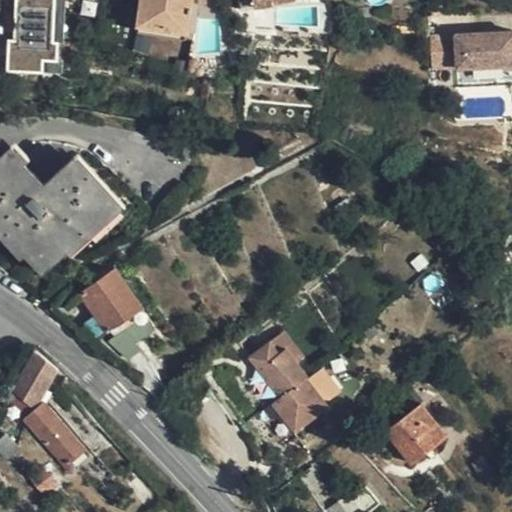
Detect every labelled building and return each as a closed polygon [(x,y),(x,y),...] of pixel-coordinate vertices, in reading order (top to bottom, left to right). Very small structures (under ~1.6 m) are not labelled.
[(13,0),(8,71),(59,75),(65,0),(13,0)] [(142,0),(139,24),(187,31),(192,1),(191,0),(142,0)] [(253,0),(255,11),(273,7),(273,2),(283,0),(253,0)] [(199,1),(192,1),(187,31),(186,40),(193,40),(199,1)] [(138,33),(186,40),(187,31),(139,24),(138,33)] [(511,32),(455,36),(458,68),(511,65),(511,32)] [(455,36),(429,39),(432,70),(458,68),(455,36)] [(16,144),(10,150),(24,165),(30,159),(16,144)] [(24,165),(10,150),(0,159),(0,229),(2,227),(26,253),(43,270),(66,250),(115,203),(73,159),(43,186),(24,165)] [(115,203),(120,198),(79,154),(73,159),(115,203)] [(125,204),(120,198),(115,203),(66,250),(71,254),(125,204)] [(346,199),(335,206),(347,225),(359,218),(346,199)] [(0,238),(20,259),(26,253),(2,227),(0,229),(0,238)] [(132,327),(145,318),(139,310),(141,307),(114,271),(82,294),(107,330),(127,318),(132,327)] [(319,325),(330,339),(335,336),(315,309),(303,318),(311,330),(319,325)] [(150,325),(145,318),(132,327),(138,335),(150,325)] [(300,380),(321,412),(359,385),(338,356),(339,354),(330,339),(319,325),(311,330),(303,318),(279,334),(306,376),(300,380)] [(58,369),(35,350),(13,389),(18,394),(35,409),(40,401),(58,369)] [(40,401),(35,409),(37,411),(27,420),(66,464),(82,449),(40,401)] [(387,433),(412,464),(446,437),(421,405),(387,433)] [(6,435),(0,440),(0,450),(6,458),(17,447),(6,435)] [(44,493),(56,484),(43,470),(33,479),(44,493)]
